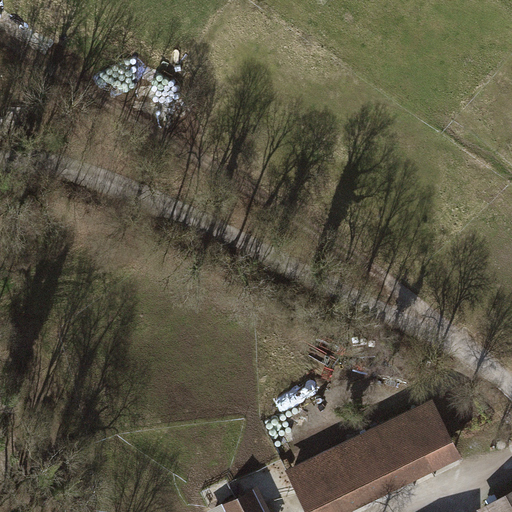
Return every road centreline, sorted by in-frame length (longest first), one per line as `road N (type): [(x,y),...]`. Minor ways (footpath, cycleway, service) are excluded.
road 1 (track): [(472,355),(331,239),(0,32)]
road 2 (residential): [(511,387),(472,355),(111,172),(61,157),(0,155)]
road 3 (track): [(511,461),(375,511)]
